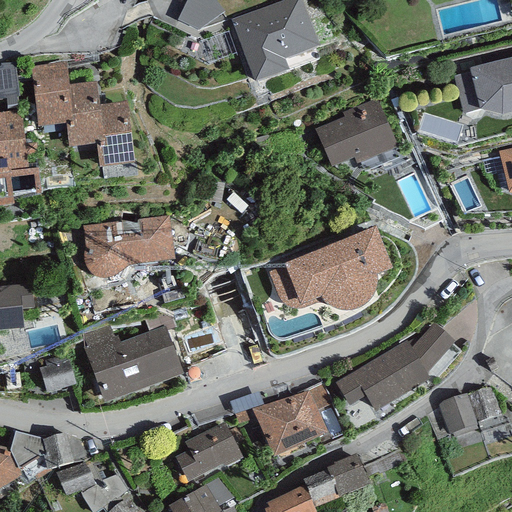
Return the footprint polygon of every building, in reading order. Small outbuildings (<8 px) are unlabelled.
[(214,0),(188,0),(178,22),(198,33),(225,14),(214,0)] [(301,0),(291,0),(231,22),(254,88),(288,76),(284,64),(320,52),(301,0)] [(470,74),(454,78),(463,116),(478,111),(479,114),(502,121),(511,118),(511,61),(469,73),(470,74)] [(0,209),(12,207),(12,201),(41,199),(36,145),(25,145),(15,64),(1,65),(2,68),(0,68),(0,209)] [(65,66),(30,70),(37,132),(66,129),(65,122),(72,121),(68,91),(65,66)] [(96,87),(68,91),(72,121),(65,122),(66,129),(69,152),(97,148),(96,143),(103,142),(99,110),(96,87)] [(377,101),(343,115),(345,120),(314,133),(331,173),(353,163),(356,170),(399,152),(377,101)] [(126,107),(99,110),(103,142),(96,143),(97,148),(99,172),(135,168),(126,107)] [(461,137),(466,119),(428,109),(423,127),(461,137)] [(511,150),(497,154),(509,198),(511,198),(511,150)] [(117,225),(82,229),(85,249),(84,253),(84,259),(85,263),(86,269),(89,274),(92,278),(98,280),(104,281),(111,280),(118,277),(127,270),(175,265),(169,218),(139,222),(119,218),(117,225)] [(376,233),(268,274),(278,300),(281,304),(285,308),(289,310),(294,311),(302,311),(313,307),(317,306),(321,305),(323,306),(325,308),(329,311),(335,314),(342,315),(348,316),(353,316),(358,315),(362,313),(368,310),(370,306),(373,301),(375,297),(376,293),(377,289),(377,284),(377,279),(392,273),(376,233)] [(31,286),(0,289),(0,336),(23,334),(21,313),(33,312),(31,286)] [(109,325),(82,335),(87,348),(83,349),(104,408),(183,379),(164,328),(119,344),(117,338),(114,339),(109,325)] [(434,327),(410,351),(430,385),(458,352),(453,348),(455,346),(434,327)] [(407,345),(334,387),(348,411),(365,401),(375,417),(430,385),(410,351),(407,345)] [(68,363),(39,372),(46,397),(76,389),(68,363)] [(308,390),(309,393),(317,413),(332,405),(322,384),(308,390)] [(491,388),(467,396),(476,426),(501,418),(491,388)] [(230,404),(234,417),(252,411),(263,408),(258,393),(230,404)] [(263,408),(252,411),(275,462),(326,437),(317,413),(309,393),(263,408)] [(467,396),(441,404),(438,406),(449,439),(477,429),(476,426),(467,396)] [(188,452),(174,459),(188,487),(242,460),(225,424),(184,444),(188,452)] [(42,440),(15,434),(9,453),(19,474),(42,460),(41,443),(42,440)] [(66,435),(41,443),(42,460),(47,476),(55,473),(76,466),(66,435)] [(0,450),(0,494),(21,479),(19,474),(9,453),(0,450)] [(401,450),(363,468),(369,479),(406,462),(401,450)] [(301,482),(305,490),(313,511),(316,511),(342,502),(341,500),(369,489),(356,456),(334,465),(335,468),(301,482)] [(76,466),(55,473),(65,498),(80,494),(90,511),(100,511),(128,494),(116,476),(101,483),(92,464),(77,470),(76,466)] [(219,511),(218,508),(234,498),(218,479),(192,496),(163,511),(219,511)] [(313,511),(305,490),(263,508),(265,511),(313,511)] [(136,511),(128,501),(113,511),(136,511)]
